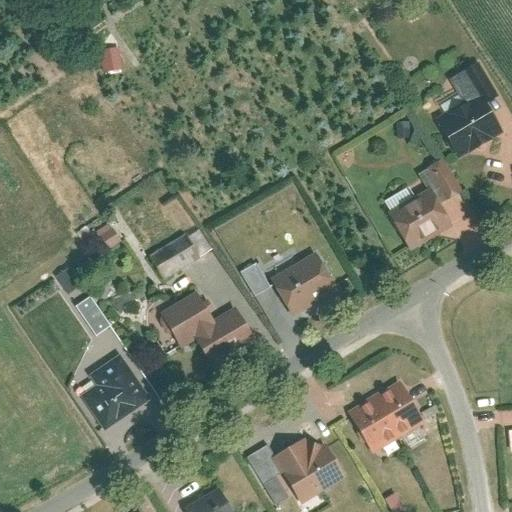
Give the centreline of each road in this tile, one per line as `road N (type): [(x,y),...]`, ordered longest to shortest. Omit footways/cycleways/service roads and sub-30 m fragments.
road 1 (residential): [(42,511),(412,298)]
road 2 (residential): [(412,298),(459,394),(484,511)]
